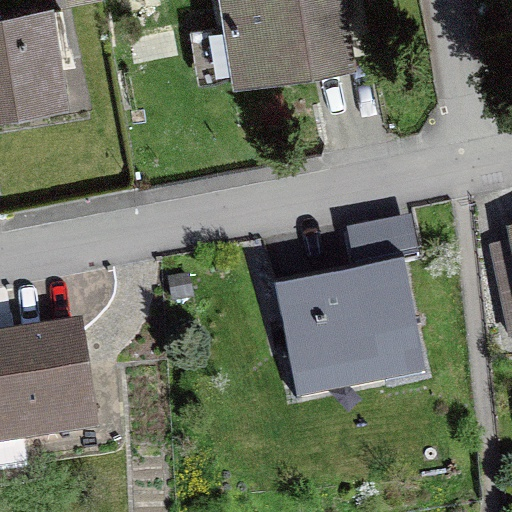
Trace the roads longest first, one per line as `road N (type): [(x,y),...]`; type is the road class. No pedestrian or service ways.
road 1 (residential): [(0,264),(461,171)]
road 2 (residential): [(461,171),(435,0)]
